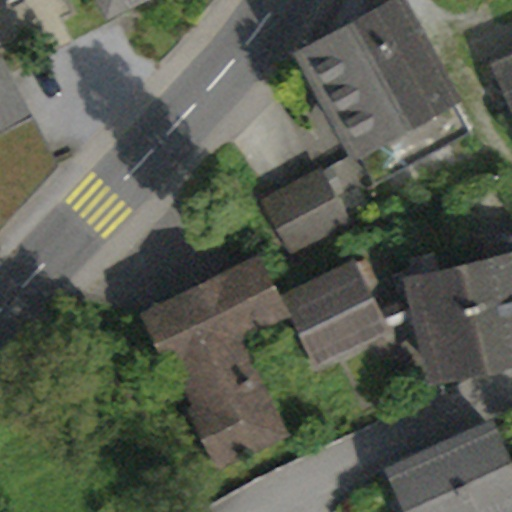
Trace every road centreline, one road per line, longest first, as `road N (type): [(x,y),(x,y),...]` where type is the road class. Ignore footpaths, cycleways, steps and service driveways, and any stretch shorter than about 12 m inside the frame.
road 1 (primary): [(276,0),(255,33),(0,310)]
road 2 (tertiary): [(511,386),(290,486)]
